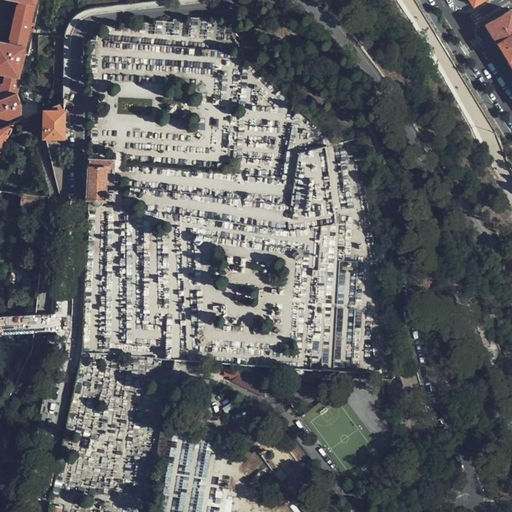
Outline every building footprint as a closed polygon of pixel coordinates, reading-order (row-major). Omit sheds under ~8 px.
[(0,0),(0,70),(1,68),(7,70),(4,82),(2,81),(0,91),(0,120),(32,109),(29,101),(22,104),(18,92),(21,77),(19,77),(35,4),(36,0),(0,0)] [(511,11),(486,26),(504,54),(511,67),(511,11)] [(64,137),(63,103),(53,107),(53,110),(44,110),(44,132),(44,137),(64,137)] [(15,121),(0,126),(0,154),(4,147),(15,123),(15,121)] [(114,197),(114,158),(93,157),(88,157),(87,197),(114,197)] [(0,315),(0,332),(27,330),(25,313),(0,315)] [(58,511),(60,504),(49,502),(47,511),(58,511)]
